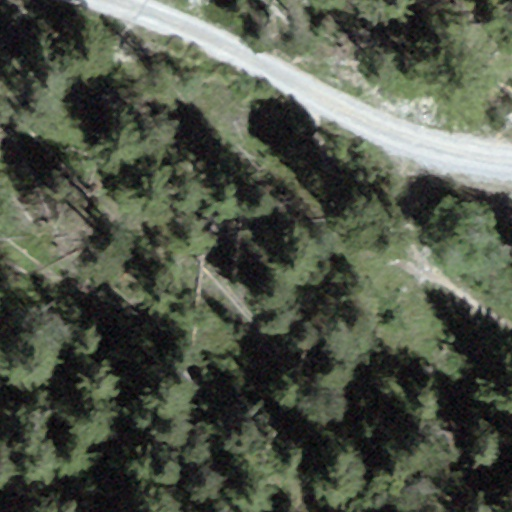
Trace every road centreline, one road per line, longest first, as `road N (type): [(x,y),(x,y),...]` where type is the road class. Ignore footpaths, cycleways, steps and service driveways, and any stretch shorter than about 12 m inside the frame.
road 1 (track): [(79,0),(377,136)]
road 2 (track): [(377,136),(511,155)]
